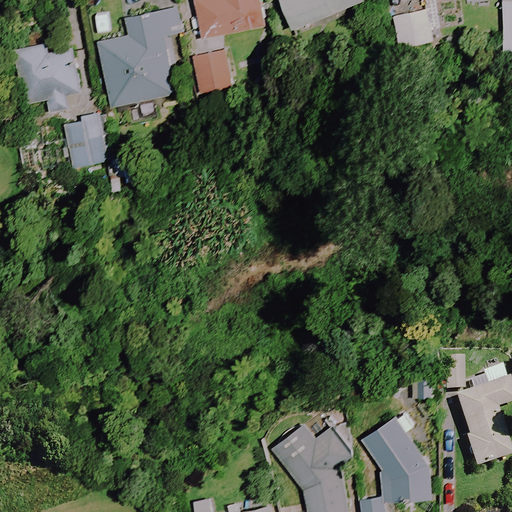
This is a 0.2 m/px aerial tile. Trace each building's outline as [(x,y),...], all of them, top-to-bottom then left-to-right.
[(267,26),(261,0),(198,0),(205,38),(267,26)] [(368,0),(284,0),(295,28),(369,0),(368,0)] [(183,32),(178,8),(112,22),(118,51),(103,54),(114,107),(177,93),(165,36),(183,32)] [(431,10),(394,16),(400,54),(437,48),(431,10)] [(72,38),(49,43),(17,51),(29,104),(50,99),(53,113),(88,104),(72,38)] [(234,86),(227,50),(195,57),(202,92),(234,86)] [(116,160),(109,115),(68,122),(75,166),(116,160)] [(511,405),(511,400),(503,366),(480,372),(483,381),(454,388),(475,468),(510,459),(497,409),(511,405)] [(386,511),(386,502),(433,498),(430,464),(409,431),(414,425),(406,412),(365,437),(382,467),(385,497),(362,498),(363,511),(386,511)] [(342,468),(356,457),(333,428),(317,440),(306,425),(275,447),(306,490),(309,511),(350,511),(345,482),(342,468)] [(230,503),(232,511),(228,511),(215,511),(212,497),(196,500),(198,511),(267,511),(266,504),(242,509),(240,501),(230,503)]
